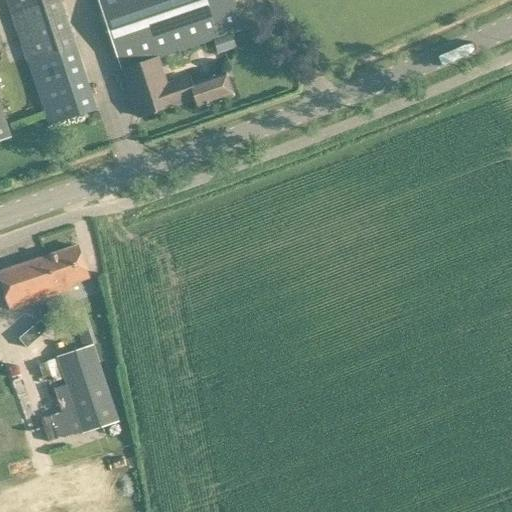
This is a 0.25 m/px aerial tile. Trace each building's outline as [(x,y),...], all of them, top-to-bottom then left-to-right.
[(60,0),(8,0),(49,125),(96,110),(60,0)] [(235,10),(232,0),(98,0),(122,70),(123,70),(138,116),(195,97),(199,107),(233,96),(225,73),(192,84),(189,75),(165,83),(157,59),(242,29),(235,10)] [(0,139),(10,136),(0,104),(0,139)] [(98,112),(91,114),(94,122),(101,120),(98,112)] [(0,272),(0,279),(4,292),(10,310),(73,289),(71,283),(88,277),(78,246),(0,272)] [(58,358),(48,361),(54,382),(65,378),(67,383),(69,391),(83,433),(120,420),(102,366),(112,363),(105,342),(96,345),(95,343),(58,356),(58,358)]
